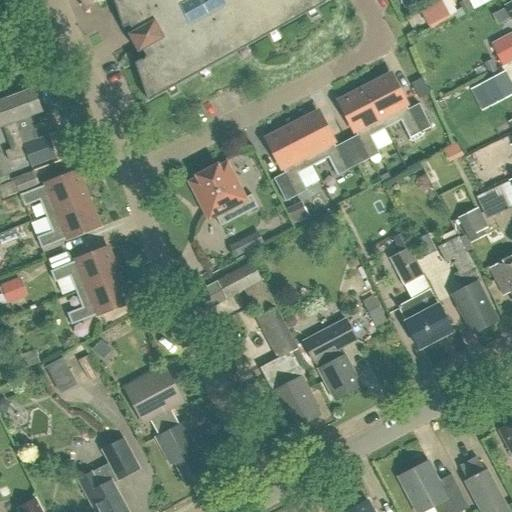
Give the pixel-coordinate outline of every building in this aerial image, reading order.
[(113,0),(123,29),(129,26),(133,32),(128,35),(133,44),(138,53),(143,51),(146,57),(135,63),(148,102),(328,2),(326,0),(113,0)] [(466,0),(458,4),(463,15),(471,11),(466,0)] [(410,4),(402,6),(404,13),(411,12),(410,4)] [(511,34),(511,33),(490,44),(502,67),(511,61),(511,34)] [(491,60),(483,64),(489,75),(497,70),(491,60)] [(470,89),(481,111),(511,94),(501,73),(470,89)] [(365,88),(386,129),(400,122),(409,139),(431,128),(419,104),(408,110),(391,75),(365,88)] [(341,131),(359,165),(380,154),(371,137),(386,129),(365,88),(339,102),(351,125),(341,131)] [(15,122),(28,155),(33,166),(56,158),(48,136),(36,141),(32,130),(34,129),(30,116),(42,112),(33,89),(7,99),(15,122)] [(6,151),(10,162),(27,155),(31,167),(32,167),(33,166),(28,155),(15,122),(7,99),(0,101),(0,126),(3,126),(12,149),(6,151)] [(292,126),(313,167),(328,159),(337,176),(359,165),(341,131),(330,136),(318,113),(292,126)] [(273,179),(285,203),(307,192),(298,174),(313,167),(292,126),(267,139),(284,174),(273,179)] [(5,149),(0,150),(0,174),(12,170),(5,149)] [(400,168),(393,154),(382,160),(389,173),(400,168)] [(215,215),(221,227),(258,208),(251,195),(244,199),(226,166),(219,170),(217,165),(197,175),(199,180),(192,184),(209,218),(215,215)] [(46,216),(88,200),(77,173),(20,195),(25,207),(39,201),(46,216)] [(496,185),(483,191),(493,213),(506,207),(496,185)] [(37,238),(41,249),(99,226),(88,200),(46,216),(52,232),(37,238)] [(458,218),(470,243),(486,235),(483,229),(487,227),(478,208),(458,218)] [(288,215),(293,224),(302,218),(297,210),(288,215)] [(452,295),(466,321),(472,334),(478,331),(497,321),(477,282),(482,279),(467,250),(459,236),(438,247),(445,262),(450,259),(457,272),(452,274),(460,290),(452,295)] [(396,304),(418,347),(454,328),(438,298),(434,299),(403,239),(391,245),(394,252),(388,255),(410,297),(396,304)] [(76,293),(118,276),(107,249),(50,272),(55,283),(70,277),(76,293)] [(511,256),(490,268),(504,296),(511,292),(511,294),(511,256)] [(262,280),(252,262),(217,281),(218,285),(226,299),(262,280)] [(67,314),(72,325),(129,303),(118,276),(76,293),(82,308),(67,314)] [(0,285),(7,304),(27,296),(19,277),(0,285)] [(218,285),(217,281),(196,292),(207,312),(227,301),(226,299),(218,285)] [(360,301),(371,322),(382,316),(372,295),(360,301)] [(286,414),(294,430),(320,416),(314,405),(316,404),(289,354),(297,350),(275,308),(258,317),(280,358),(260,368),(284,415),(286,414)] [(345,319),(303,341),(334,401),(362,386),(345,354),(340,357),(336,351),(357,340),(345,319)] [(19,355),(24,369),(39,363),(34,349),(19,355)] [(88,355),(78,361),(90,382),(100,376),(88,355)] [(72,383),(60,361),(44,369),(56,392),(72,383)] [(123,387),(143,424),(184,402),(165,365),(123,387)] [(171,465),(175,463),(187,486),(204,476),(202,472),(207,469),(182,423),(179,425),(173,413),(153,424),(159,436),(155,438),(171,465)] [(509,448),(507,452),(511,459),(511,423),(499,431),(509,448)] [(96,511),(99,511),(128,511),(113,482),(139,468),(124,439),(102,450),(110,464),(92,473),(92,472),(78,480),(95,511),(96,511)] [(422,511),(434,506),(436,511),(460,511),(469,508),(455,481),(442,488),(428,461),(398,477),(416,511),(422,511)] [(511,511),(511,504),(507,507),(486,469),(480,472),(475,464),(466,469),(470,478),(464,481),(480,511),(511,511)] [(42,511),(36,499),(18,509),(19,511),(42,511)] [(373,511),(368,501),(346,511),(373,511)]
